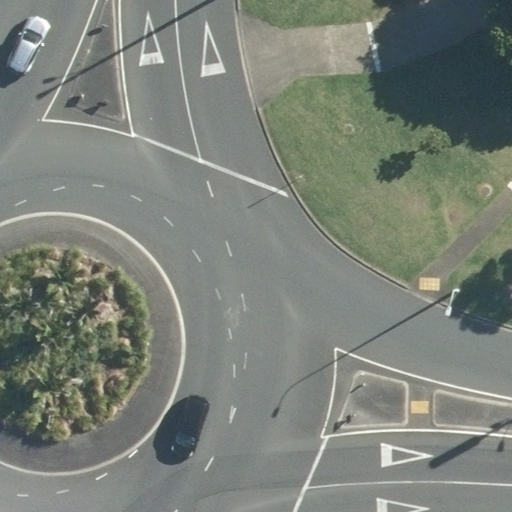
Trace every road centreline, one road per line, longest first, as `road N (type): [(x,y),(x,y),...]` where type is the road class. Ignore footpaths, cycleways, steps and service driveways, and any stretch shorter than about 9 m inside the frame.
road 1 (secondary): [(511,467),(190,488)]
road 2 (secondary): [(227,250),(335,311),(511,370)]
road 3 (secondary): [(227,250),(245,297),(246,387),(234,425),(190,488)]
road 4 (secondary): [(149,0),(182,193)]
road 5 (secondary): [(0,148),(37,142),(106,150),(182,193)]
